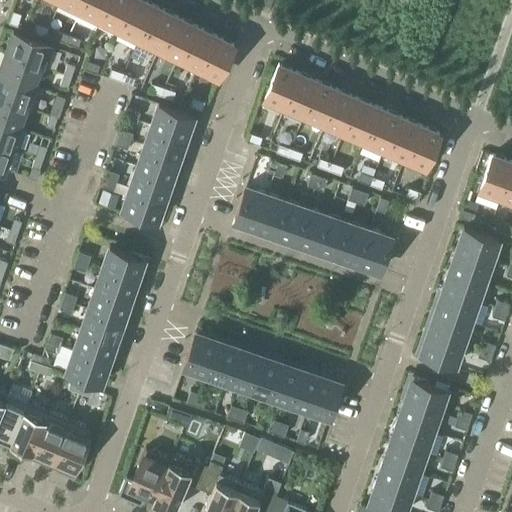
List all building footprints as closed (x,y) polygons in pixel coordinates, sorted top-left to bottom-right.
[(62,0),(81,9),(84,0),(62,0)] [(84,0),(81,9),(100,18),(108,0),(84,0)] [(108,0),(100,18),(119,28),(133,0),(108,0)] [(133,0),(119,28),(139,37),(155,5),(145,0),(133,0)] [(139,37),(158,47),(174,14),(155,5),(139,37)] [(12,10),(8,22),(17,25),(21,13),(12,10)] [(158,47),(178,56),(194,24),(174,14),(158,47)] [(33,31),(45,35),(48,26),(36,22),(33,31)] [(178,56),(197,66),(213,33),(194,24),(178,56)] [(54,38),(66,42),(69,33),(57,29),(54,38)] [(13,32),(5,54),(40,66),(39,66),(46,69),(54,47),(13,32)] [(69,33),(66,42),(78,46),(80,37),(69,33)] [(213,33),(197,66),(217,76),(233,43),(213,33)] [(5,54),(0,68),(0,74),(33,86),(33,85),(39,66),(40,66),(5,54)] [(85,68),(97,72),(99,64),(87,60),(85,68)] [(67,62),(63,74),(71,76),(75,65),(67,62)] [(264,96),(285,105),(299,72),(278,63),(264,96)] [(108,76),(120,80),(123,72),(111,68),(108,76)] [(123,72),(120,80),(132,84),(135,76),(123,72)] [(285,105),(304,114),(319,80),(299,72),(285,105)] [(0,74),(0,97),(26,106),(25,107),(32,110),(40,88),(33,85),(33,86),(0,74)] [(71,76),(63,74),(59,85),(67,88),(71,76)] [(304,114),(324,122),(339,89),(319,80),(304,114)] [(148,90),(160,94),(163,86),(151,82),(148,90)] [(163,86),(160,94),(172,99),(175,90),(163,86)] [(324,122),(344,131),(358,97),(339,89),(324,122)] [(192,96),(189,105),(201,109),(204,101),(192,96)] [(0,97),(0,120),(19,127),(19,126),(25,107),(26,106),(0,97)] [(344,131),(364,139),(378,106),(358,97),(344,131)] [(53,103),(49,114),(57,117),(61,106),(53,103)] [(158,103),(151,124),(185,136),(192,115),(158,103)] [(364,139),(384,148),(398,114),(378,106),(364,139)] [(128,107),(125,115),(137,120),(140,111),(128,107)] [(57,117),(49,114),(45,126),(53,128),(57,117)] [(384,148),(404,156),(418,123),(398,114),(384,148)] [(0,120),(0,143),(12,147),(11,148),(18,151),(26,128),(19,126),(19,127),(0,120)] [(418,123),(404,156),(424,165),(439,132),(418,123)] [(151,124),(144,145),(178,156),(185,136),(151,124)] [(121,128),(118,136),(130,140),(133,132),(121,128)] [(247,140),(259,144),(261,136),(249,132),(247,140)] [(130,140),(118,136),(115,144),(127,148),(130,140)] [(12,147),(0,143),(0,167),(4,168),(11,148),(12,147)] [(275,151),(287,155),(290,147),(278,143),(275,151)] [(39,144),(35,155),(43,158),(47,147),(39,144)] [(144,145),(137,165),(171,177),(178,156),(144,145)] [(290,147),(287,155),(299,160),(302,151),(290,147)] [(479,187),(500,195),(511,163),(511,160),(492,153),(479,187)] [(43,158),(35,155),(31,167),(39,169),(43,158)] [(316,165),(328,169),(331,161),(319,157),(316,165)] [(265,170),(274,173),(278,161),(270,158),(265,170)] [(278,161),(274,173),(282,176),(286,164),(278,161)] [(331,161),(328,169),(340,174),(343,165),(331,161)] [(511,163),(500,195),(511,199),(511,163)] [(137,165),(130,186),(164,197),(171,177),(137,165)] [(106,169),(104,177),(116,181),(119,173),(106,169)] [(357,179),(369,183),(372,175),(360,171),(357,179)] [(306,184),(314,187),(319,175),(310,172),(306,184)] [(319,175),(314,187),(323,190),(327,178),(319,175)] [(372,175),(369,183),(381,188),(384,179),(372,175)] [(116,181),(104,177),(101,185),(113,189),(116,181)] [(234,219),(255,226),(267,192),(246,185),(234,219)] [(164,197),(130,186),(122,207),(156,219),(164,197)] [(347,198),(355,201),(359,189),(351,186),(347,198)] [(405,195),(417,199),(420,191),(408,186),(405,195)] [(359,189),(355,201),(363,204),(368,192),(359,189)] [(255,226),(276,233),(287,199),(267,192),(255,226)] [(376,208),(384,211),(388,199),(380,196),(376,208)] [(276,233),(296,240),(308,207),(287,199),(276,233)] [(296,240),(317,248),(328,214),(308,207),(296,240)] [(462,217),(472,221),(475,212),(463,208),(460,217),(462,217)] [(317,248),(337,255),(349,221),(328,214),(317,248)] [(13,218),(10,229),(17,232),(21,220),(13,218)] [(337,255),(357,262),(369,228),(349,221),(337,255)] [(497,229),(509,234),(511,225),(500,221),(497,229)] [(463,227),(456,248),(490,260),(497,238),(463,227)] [(369,228),(357,262),(379,269),(390,235),(369,228)] [(17,232),(10,229),(6,241),(13,243),(17,232)] [(109,246),(102,267),(135,279),(143,258),(109,246)] [(456,248),(449,268),(483,280),(490,260),(456,248)] [(78,250),(76,258),(88,262),(90,254),(78,250)] [(88,262),(76,258),(73,266),(85,271),(88,262)] [(102,267),(95,288),(128,299),(135,279),(102,267)] [(449,268),(442,289),(476,301),(483,280),(449,268)] [(95,288),(87,308),(121,320),(128,299),(95,288)] [(442,289),(435,309),(469,321),(476,301),(442,289)] [(64,291),(61,299),(74,303),(76,295),(64,291)] [(74,303),(61,299),(59,307),(71,311),(74,303)] [(497,299),(494,307),(506,311),(509,303),(497,299)] [(506,311),(494,307),(491,315),(503,319),(506,311)] [(87,308),(80,329),(114,340),(121,320),(87,308)] [(435,309),(428,330),(462,341),(469,321),(435,309)] [(80,329),(73,349),(107,361),(114,340),(80,329)] [(462,341),(428,330),(420,351),(454,363),(462,341)] [(184,365),(205,372),(216,338),(195,331),(184,365)] [(50,332),(47,340),(60,344),(62,336),(50,332)] [(205,372),(225,379),(237,345),(216,338),(205,372)] [(483,339),(480,348),(492,352),(495,344),(483,339)] [(60,344),(47,340),(45,348),(57,352),(60,344)] [(2,344),(0,348),(0,356),(9,359),(13,348),(2,344)] [(225,379),(246,386),(257,352),(237,345),(225,379)] [(492,352),(480,348),(477,356),(489,360),(492,352)] [(107,361),(73,349),(66,370),(100,382),(107,361)] [(246,386),(266,393),(278,359),(257,352),(246,386)] [(266,393),(287,401),(298,367),(278,359),(266,393)] [(28,367),(39,371),(42,364),(30,360),(28,367)] [(42,364),(39,371),(50,375),(53,368),(42,364)] [(287,401),(307,408),(319,374),(298,367),(287,401)] [(319,374),(307,408),(328,415),(340,381),(319,374)] [(411,377),(404,398),(438,410),(446,389),(411,377)] [(67,389),(79,392),(81,385),(70,381),(67,389)] [(81,385),(79,392),(90,396),(93,389),(81,385)] [(186,402),(194,405),(198,392),(190,390),(186,402)] [(198,392),(194,405),(202,407),(206,395),(198,392)] [(9,441),(10,442),(27,401),(7,393),(0,409),(0,437),(9,441)] [(404,398),(397,419),(431,431),(438,410),(404,398)] [(10,442),(31,451),(48,410),(27,401),(10,442)] [(226,416),(235,419),(239,407),(231,404),(226,416)] [(165,415),(164,418),(187,425),(192,413),(169,405),(165,415)] [(239,407),(235,419),(243,421),(247,409),(239,407)] [(459,408),(456,416),(468,421),(471,412),(459,408)] [(32,451),(51,459),(68,418),(48,410),(31,451),(32,451)] [(468,421),(456,416),(454,425),(466,429),(468,421)] [(68,418),(51,459),(58,462),(55,469),(74,477),(80,462),(76,460),(90,428),(68,418)] [(267,430),(275,433),(280,421),(271,418),(267,430)] [(397,419),(390,439),(424,451),(431,431),(397,419)] [(280,421),(275,433),(284,436),(288,423),(280,421)] [(296,440),(304,443),(308,431),(300,428),(296,440)] [(390,439),(383,460),(417,471),(424,451),(390,439)] [(145,493),(153,496),(170,457),(169,457),(145,447),(132,477),(126,474),(118,493),(140,503),(145,493)] [(445,449),(442,457),(454,461),(457,453),(445,449)] [(186,481),(198,487),(207,465),(195,459),(194,462),(171,453),(169,457),(170,457),(153,496),(151,501),(173,510),(186,481)] [(454,461),(442,457),(439,466),(452,470),(454,461)] [(201,511),(227,511),(240,482),(218,473),(222,465),(209,459),(207,465),(198,487),(210,492),(201,511)] [(383,460),(376,480),(410,492),(417,471),(383,460)] [(402,511),(410,492),(376,480),(369,502),(399,511),(402,511)] [(262,491),(240,482),(227,511),(253,511),(254,510),(257,511),(267,511),(275,494),(278,488),(265,483),(262,491)] [(431,490),(428,498),(440,502),(443,494),(431,490)] [(275,494),(267,511),(282,511),(288,499),(275,494)] [(440,502),(428,498),(425,506),(437,510),(440,502)]
